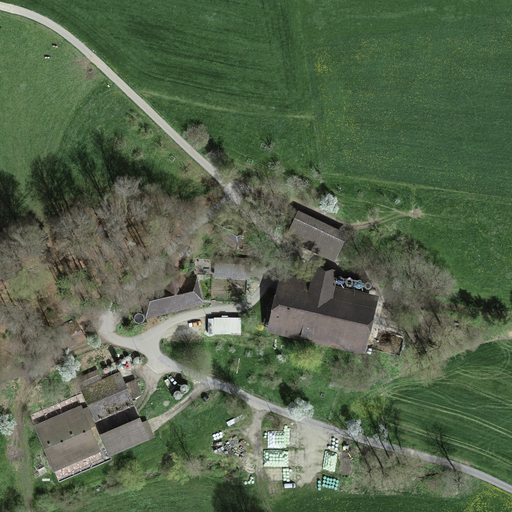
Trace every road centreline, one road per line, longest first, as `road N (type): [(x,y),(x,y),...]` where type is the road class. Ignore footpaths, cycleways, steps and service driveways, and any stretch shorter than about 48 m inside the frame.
road 1 (track): [(229,187),(56,26),(0,5)]
road 2 (track): [(511,315),(408,297),(263,225)]
road 3 (track): [(151,344),(111,335),(115,302),(226,200),(229,187)]
